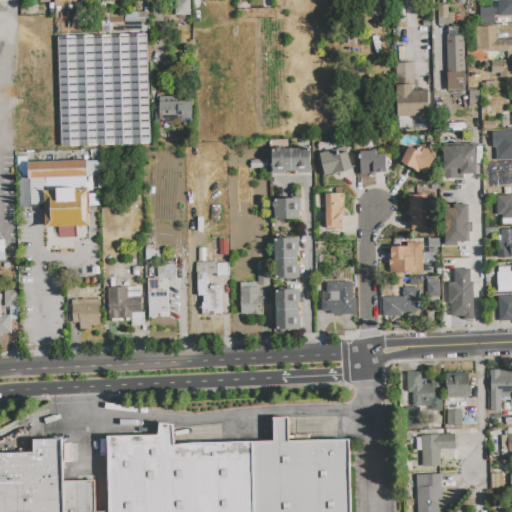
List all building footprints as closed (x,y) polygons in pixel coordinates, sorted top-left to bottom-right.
[(174,0),(189,0),(190,15),(175,16),(174,0)] [(296,0),(308,0),(308,7),(296,8),(296,0)] [(497,0),(511,0),(511,15),(498,15),(497,0)] [(237,6),(241,6),(241,2),(250,2),(250,7),(262,7),(262,2),(270,2),(270,8),(274,8),(274,19),(237,19),(237,6)] [(193,5),(212,4),(212,22),(193,22),(193,5)] [(438,6),(448,6),(448,13),(452,13),(453,24),(446,24),(446,25),(438,25),(438,6)] [(479,9),(494,9),(494,23),(479,23),(479,9)] [(125,12),(150,12),(150,18),(139,19),(139,25),(125,25),(125,12)] [(109,14),(123,13),(123,25),(109,25),(109,14)] [(476,27),(497,26),(497,41),(511,40),(511,78),(499,78),(499,72),(491,73),(491,61),(507,61),(507,51),(476,52),(476,27)] [(449,27),(464,27),(465,93),(447,94),(446,35),(449,35),(449,27)] [(59,37),(145,33),(150,142),(64,147),(59,37)] [(196,35),(230,35),(230,138),(196,138),(196,35)] [(241,47),(269,47),(270,129),(242,129),(241,47)] [(395,63),(414,62),(415,90),(422,90),(423,115),(411,116),(412,127),(398,128),(398,116),(396,116),(395,63)] [(470,91),(479,91),(479,98),(481,98),(481,105),(469,105),(468,99),(470,99),(470,91)] [(159,102),(191,101),(191,119),(183,119),(183,122),(159,122),(159,102)] [(483,122),(496,121),(496,129),(483,129),(483,122)] [(511,130),(491,131),(491,148),(494,148),(495,160),(511,159),(511,130)] [(484,131),(495,131),(495,142),(485,142),(484,131)] [(443,147),(451,147),(451,146),(468,146),(468,147),(476,146),(476,174),(463,174),(463,178),(443,178),(443,147)] [(401,162),(409,147),(420,152),(422,148),(436,155),(426,174),(401,162)] [(273,149),(282,148),(282,149),(301,148),(309,148),(310,172),(301,173),(302,174),(296,174),(296,172),(284,172),(284,174),(273,174),(273,149)] [(319,154),(334,150),(335,156),(337,155),(336,152),(338,152),(339,155),(347,153),(351,170),(338,173),(338,174),(331,176),(331,174),(324,176),(319,154)] [(360,152),(376,151),(376,154),(386,154),(386,174),(373,174),(373,176),(367,176),(367,175),(361,175),(360,152)] [(28,163),(85,160),(89,225),(77,226),(78,236),(59,237),(59,225),(45,226),(44,205),(30,206),(28,163)] [(500,178),(501,192),(485,193),(485,178),(500,178)] [(325,194),(344,194),(344,202),(343,202),(343,207),(344,207),(344,216),(343,216),(343,229),(329,229),(329,228),(327,228),(327,227),(326,227),(325,194)] [(408,195),(427,195),(427,203),(428,203),(428,230),(411,230),(410,222),(412,222),(412,217),(408,217),(408,209),(409,209),(409,203),(408,203),(408,195)] [(496,196),(511,196),(511,223),(502,224),(502,215),(497,215),(496,196)] [(273,199),(301,199),(301,212),(300,212),(300,220),(274,220),(274,208),(273,208),(273,199)] [(445,209),(453,209),(453,205),(466,205),(467,223),(471,223),(471,232),(467,232),(467,242),(457,242),(457,246),(445,246),(445,209)] [(485,228),(497,228),(498,233),(491,233),(491,237),(485,237),(485,228)] [(511,257),(498,258),(497,241),(498,241),(498,235),(500,235),(500,230),(511,229),(511,257)] [(428,248),(428,239),(440,238),(440,248),(428,248)] [(274,239),(299,239),(299,252),(297,252),(297,264),(299,264),(299,279),(274,279),(274,239)] [(218,240),(227,240),(227,254),(218,255),(218,240)] [(422,243),(422,273),(391,274),(391,266),(389,266),(389,260),(391,260),(390,247),(407,247),(407,243),(422,243)] [(145,259),(145,245),(154,245),(154,259),(145,259)] [(196,263),(215,262),(215,275),(208,275),(208,272),(196,273),(196,263)] [(450,262),(465,262),(465,274),(468,273),(468,311),(459,311),(459,307),(447,307),(446,296),(444,296),(444,275),(450,274),(450,262)] [(217,264),(228,263),(228,277),(217,277),(217,264)] [(164,265),(175,264),(175,278),(164,278),(164,265)] [(132,275),(132,267),(145,267),(145,275),(132,275)] [(258,270),(268,270),(268,286),(258,286),(258,270)] [(511,291),(498,292),(497,272),(511,272),(511,291)] [(197,273),(206,273),(207,289),(210,289),(210,286),(216,286),(216,290),(221,289),(222,316),(201,316),(202,308),(200,310),(199,309),(200,308),(201,307),(201,303),(203,303),(203,296),(201,296),(201,297),(197,297),(197,296),(198,295),(197,273)] [(148,279),(158,278),(159,292),(167,291),(168,313),(157,313),(157,318),(149,318),(148,279)] [(326,282),(353,282),(353,298),(357,298),(357,315),(330,315),(330,312),(321,312),(321,300),(339,300),(339,292),(322,292),(322,288),(326,288),(326,282)] [(440,283),(440,296),(427,296),(426,283),(440,283)] [(240,288),(259,287),(260,316),(252,316),(252,313),(241,314),(240,288)] [(107,288),(127,288),(127,297),(143,297),(144,312),(145,312),(145,325),(132,326),(131,319),(108,319),(107,288)] [(383,298),(403,297),(403,289),(418,289),(418,298),(416,298),(416,313),(400,313),(401,316),(383,316),(383,298)] [(5,306),(5,290),(16,290),(16,306),(5,306)] [(275,290),(300,290),(300,303),(298,303),(298,315),(300,315),(300,330),(275,330),(275,290)] [(498,296),(511,296),(511,321),(499,322),(498,296)] [(72,301),(100,300),(101,325),(91,325),(91,330),(79,330),(78,323),(72,323),(72,301)] [(0,333),(0,305),(1,305),(1,315),(10,315),(11,333),(0,333)] [(491,412),(490,392),(491,392),(491,376),(490,376),(490,370),(500,370),(500,372),(508,371),(508,370),(511,370),(511,400),(501,400),(501,411),(491,412)] [(399,373),(421,372),(421,384),(430,384),(430,379),(442,379),(442,405),(433,405),(433,399),(421,399),(422,427),(402,427),(402,410),(400,410),(399,373)] [(446,385),(454,385),(454,376),(460,376),(460,385),(468,385),(469,398),(447,399),(447,390),(446,390),(446,385)] [(462,410),(462,426),(447,426),(447,410),(462,410)] [(351,511),(349,440),(288,441),(288,417),(274,418),(275,441),(253,442),(254,511),(351,511)] [(254,511),(253,442),(175,444),(172,424),(159,422),(158,435),(107,437),(108,511),(254,511)] [(421,435),(456,434),(456,450),(440,450),(441,467),(422,468),(421,450),(416,450),(416,437),(422,437),(421,435)] [(0,511),(63,511),(62,481),(61,439),(34,440),(34,452),(0,453),(0,511)] [(416,511),(415,475),(440,474),(441,500),(438,501),(438,511),(416,511)] [(108,511),(93,511),(92,481),(62,481),(63,511),(108,511)]
